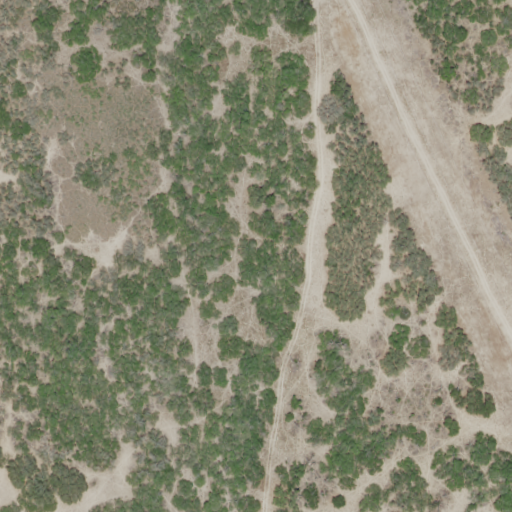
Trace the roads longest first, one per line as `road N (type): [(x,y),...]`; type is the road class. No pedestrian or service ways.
road 1 (residential): [(253,511),(307,174),(318,0)]
road 2 (residential): [(511,443),(503,405),(465,357),(465,208),(307,174)]
